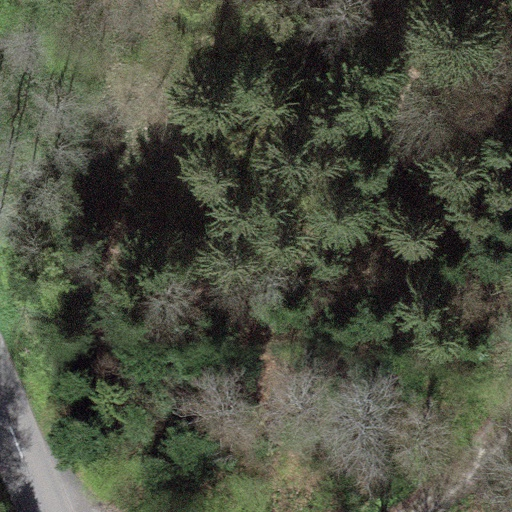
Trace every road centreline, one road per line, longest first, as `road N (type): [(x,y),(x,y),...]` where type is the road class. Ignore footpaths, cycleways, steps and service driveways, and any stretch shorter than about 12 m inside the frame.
road 1 (track): [(410,511),(511,405)]
road 2 (tertiary): [(0,400),(45,511)]
